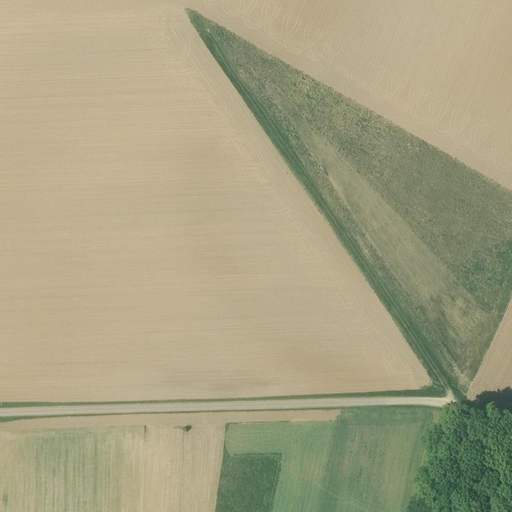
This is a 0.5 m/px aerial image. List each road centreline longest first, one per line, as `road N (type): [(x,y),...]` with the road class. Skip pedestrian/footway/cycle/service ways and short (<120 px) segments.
road 1 (track): [(423,511),(435,449),(456,403),(186,11)]
road 2 (unclassified): [(511,423),(452,402),(0,414)]
